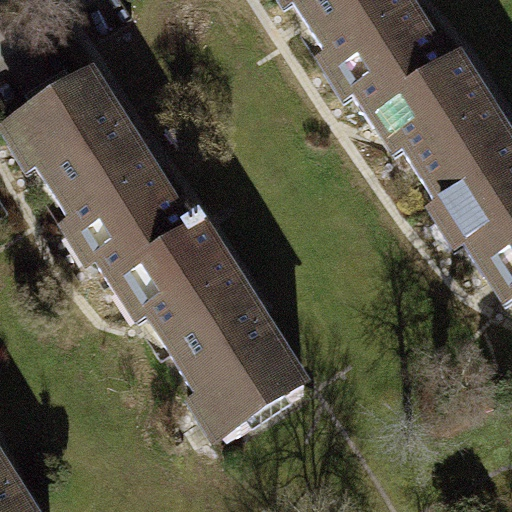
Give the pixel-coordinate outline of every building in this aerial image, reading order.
[(71,0),(0,0),(0,104),(79,224),(177,159),(71,0)] [(290,0),(324,48),(393,0),(290,0)] [(511,79),(455,0),(401,0),(348,38),(488,235),(511,217),(511,79)] [(197,146),(105,211),(240,401),(332,336),(197,146)] [(0,221),(14,214),(0,187),(0,221)] [(110,511),(112,511),(0,350),(0,511),(110,511)]
